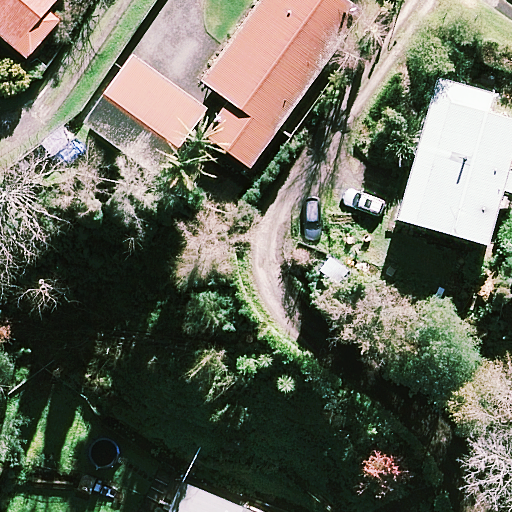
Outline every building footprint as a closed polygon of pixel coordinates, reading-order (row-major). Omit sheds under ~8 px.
[(0,0),(0,36),(29,62),(62,25),(50,15),(62,0),(0,0)] [(363,17),(339,0),(267,0),(206,86),(235,106),(210,141),(252,171),(363,17)] [(205,112),(134,62),(88,127),(159,177),(205,112)] [(511,170),(511,105),(441,86),(402,225),(490,249),(511,170)] [(274,511),(191,477),(177,511),(176,511),(274,511)]
